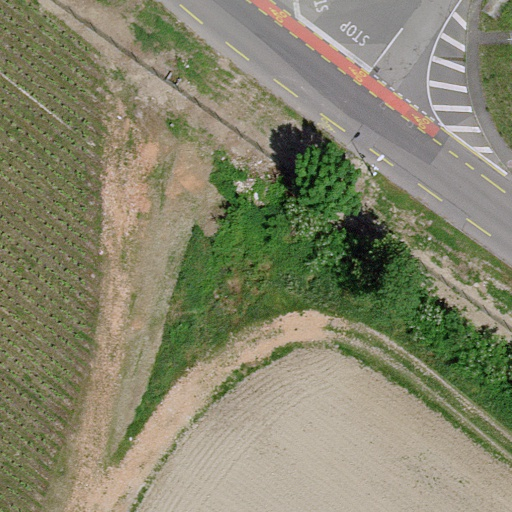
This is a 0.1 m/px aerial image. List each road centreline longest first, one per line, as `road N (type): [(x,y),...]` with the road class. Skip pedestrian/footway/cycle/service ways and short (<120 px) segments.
road 1 (track): [(119,511),(186,395),(219,354),(256,336),(336,332),(361,340),(511,444)]
road 2 (track): [(77,511),(112,363),(156,96)]
road 3 (unclassified): [(347,102),(511,221)]
road 4 (unclassified): [(213,0),(347,102)]
road 5 (unclassified): [(347,102),(425,0)]
